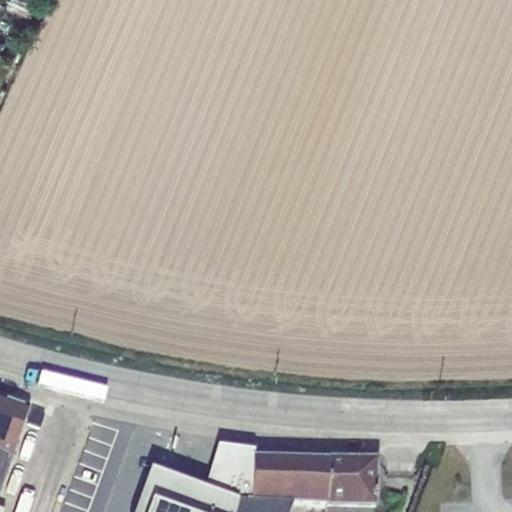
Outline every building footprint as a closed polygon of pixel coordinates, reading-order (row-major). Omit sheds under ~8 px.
[(11,0),(8,6),(32,17),(38,5),(36,4),(38,0),(11,0)] [(0,400),(0,491),(28,411),(0,400)] [(249,506),(251,461),(252,455),(217,451),(204,493),(150,474),(136,511),(289,511),(291,508),(284,508),(249,506)] [(285,462),(251,461),(249,506),(284,508),(291,508),(324,510),(326,463),(293,462),(285,462)] [(326,463),(324,510),(324,511),(373,511),(374,511),(375,464),(326,463)] [(62,511),(78,511),(80,503),(64,501),(62,511)]
